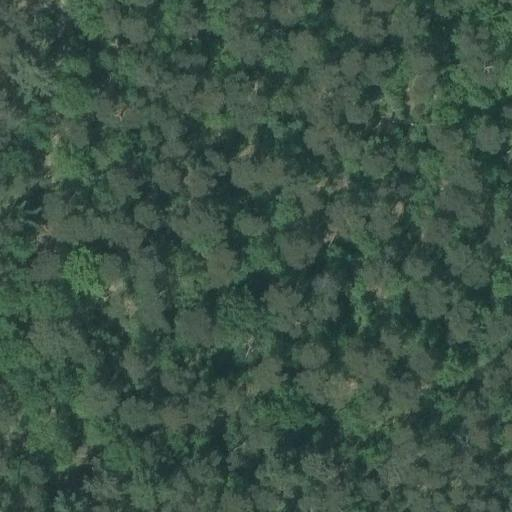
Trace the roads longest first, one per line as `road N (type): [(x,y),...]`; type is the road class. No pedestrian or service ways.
road 1 (track): [(0,464),(511,369)]
road 2 (track): [(29,381),(62,0)]
